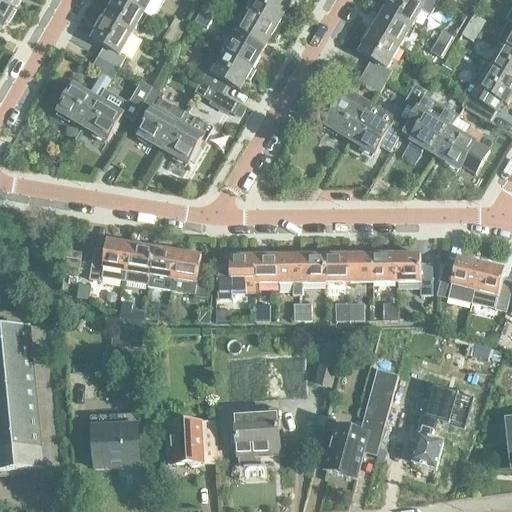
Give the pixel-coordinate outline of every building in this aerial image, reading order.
[(0,0),(0,5),(12,12),(19,0),(0,0)] [(117,0),(116,0),(105,20),(133,37),(145,16),(117,0)] [(117,0),(145,16),(153,0),(117,0)] [(290,9),(274,0),(258,0),(256,4),(254,3),(248,13),(251,14),(278,30),(290,9)] [(274,0),(290,9),(295,0),(274,0)] [(411,0),(392,0),(385,13),(411,29),(424,7),(411,0)] [(201,13),(213,20),(220,9),(207,2),(201,13)] [(0,32),(12,12),(0,5),(0,32)] [(207,30),(213,20),(201,13),(195,24),(207,30)] [(399,50),(411,29),(385,13),(372,34),(399,50)] [(251,14),(239,35),(266,51),(278,30),(251,14)] [(468,28),(480,34),(487,22),(475,15),(468,28)] [(105,48),(99,59),(120,72),(126,61),(121,57),(133,37),(105,20),(93,41),(105,48)] [(169,30),(181,37),(187,27),(175,20),(169,30)] [(474,45),(480,34),(468,28),(462,37),(474,45)] [(175,48),(181,37),(169,30),(163,41),(175,48)] [(437,44),(448,50),(454,40),(442,33),(437,44)] [(399,50),(372,34),(360,56),(373,63),(367,73),(386,85),(393,74),(387,71),(399,50)] [(254,72),(266,51),(239,35),(227,56),(254,72)] [(445,57),(448,50),(437,44),(433,51),(445,57)] [(511,53),(505,49),(493,70),(511,80),(511,53)] [(202,84),(223,96),(229,85),(242,92),(254,72),(227,56),(217,72),(211,69),(202,84)] [(120,72),(99,59),(92,70),(102,75),(112,81),(114,82),(120,72)] [(449,59),(437,79),(447,84),(458,65),(449,59)] [(509,107),(511,100),(511,80),(493,70),(483,64),(472,84),(476,87),(469,98),(489,110),(496,99),(509,107)] [(386,85),(367,73),(361,83),(380,95),(386,85)] [(84,130),(106,92),(112,81),(102,75),(89,97),(75,88),(59,116),(84,130)] [(153,90),(142,83),(129,106),(106,92),(84,130),(109,145),(125,117),(134,123),(141,112),(153,90)] [(217,107),(223,96),(202,84),(196,95),(217,107)] [(397,118),(373,105),(367,116),(351,144),(376,158),(381,149),(392,155),(403,137),(415,114),(425,98),(427,94),(415,87),(397,118)] [(153,90),(141,112),(151,117),(139,139),(164,153),(180,125),(186,114),(162,101),(164,97),(153,90)] [(326,130),(351,144),(367,116),(373,105),(368,102),(348,91),(343,100),(343,102),(326,130)] [(459,118),(425,98),(415,114),(403,137),(413,143),(412,144),(436,158),(458,120),(459,118)] [(497,114),(489,110),(469,98),(463,109),(483,121),(490,125),(497,114)] [(214,131),(186,114),(180,125),(164,153),(188,167),(191,163),(194,165),(202,151),(199,149),(202,144),(206,146),(214,131)] [(458,120),(436,158),(460,173),(477,144),(465,137),(471,127),(458,120)] [(128,273),(132,246),(109,243),(107,252),(96,250),(91,281),(102,283),(105,269),(128,273)] [(149,287),(151,277),(155,250),(132,246),(128,273),(126,283),(149,287)] [(174,281),(179,254),(155,250),(151,277),(174,281)] [(67,267),(80,270),(83,256),(70,253),(67,267)] [(202,258),(179,254),(174,281),(172,293),(196,296),(195,298),(208,300),(213,269),(200,266),(202,258)] [(421,256),(398,257),(398,285),(422,285),(422,299),(434,298),(434,266),(421,266),(421,256)] [(327,286),(326,257),(303,258),(303,286),(327,286)] [(350,286),(350,257),(326,257),(327,286),(350,286)] [(350,286),(374,285),(374,257),(350,257),(350,286)] [(374,285),(398,285),(398,257),(374,257),(374,285)] [(255,297),(255,287),(255,258),(231,258),(231,269),(220,269),(220,301),(233,300),(233,298),(255,297)] [(279,286),(279,258),(255,258),(255,287),(279,286)] [(303,258),(279,258),(279,286),(294,286),(294,298),(303,298),(303,286),(303,258)] [(473,307),(483,266),(459,260),(457,270),(445,267),(438,298),(473,307)] [(483,266),(473,307),(507,315),(511,294),(511,282),(504,281),(506,271),(483,266)] [(122,300),(120,318),(134,319),(136,302),(122,300)] [(351,307),(351,324),(365,324),(365,306),(351,307)] [(384,306),(384,324),(399,324),(399,306),(384,306)] [(159,307),(157,324),(166,325),(168,308),(159,307)] [(256,307),(256,325),(271,325),(271,307),(256,307)] [(295,324),(303,324),(303,307),(294,307),(295,324)] [(303,307),(303,324),(313,324),(312,307),(303,307)] [(336,324),(351,324),(351,307),(336,307),(336,324)] [(0,474),(40,471),(26,331),(0,333),(0,474)] [(113,332),(112,348),(129,349),(130,333),(113,332)] [(325,345),(314,388),(331,392),(342,350),(325,345)] [(494,353),(491,362),(499,364),(502,355),(494,353)] [(222,368),(213,368),(214,379),(222,378),(222,368)] [(378,374),(360,436),(370,439),(365,457),(377,460),(399,380),(378,374)] [(423,430),(413,465),(436,472),(444,445),(432,442),(437,424),(465,432),(474,400),(435,388),(425,420),(426,421),(424,430),(423,430)] [(281,446),(278,414),(278,410),(253,412),(253,416),(236,416),(239,457),(255,456),(255,461),(275,460),(274,446),(281,446)] [(141,469),(139,427),(93,430),(95,471),(141,469)] [(204,466),(202,427),(171,428),(172,440),(168,440),(169,454),(173,454),(174,468),(204,466)] [(339,432),(328,476),(347,481),(357,484),(365,457),(370,439),(360,436),(360,438),(339,432)] [(244,468),(246,481),(270,478),(268,464),(244,468)]
